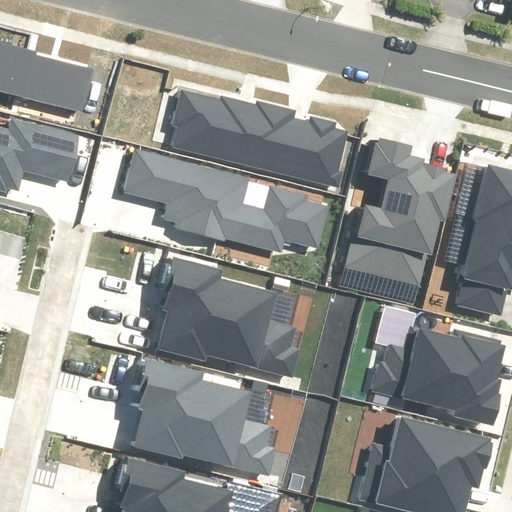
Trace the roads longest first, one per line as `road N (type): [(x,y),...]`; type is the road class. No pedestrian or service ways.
road 1 (residential): [(511,91),(147,0)]
road 2 (residential): [(61,221),(0,484)]
